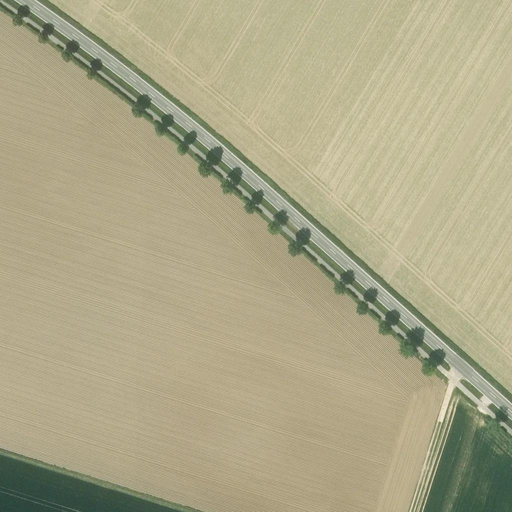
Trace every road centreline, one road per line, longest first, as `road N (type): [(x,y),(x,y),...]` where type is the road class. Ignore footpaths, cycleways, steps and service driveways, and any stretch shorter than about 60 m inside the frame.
road 1 (tertiary): [(511,412),(188,124),(24,0)]
road 2 (track): [(0,453),(187,511)]
